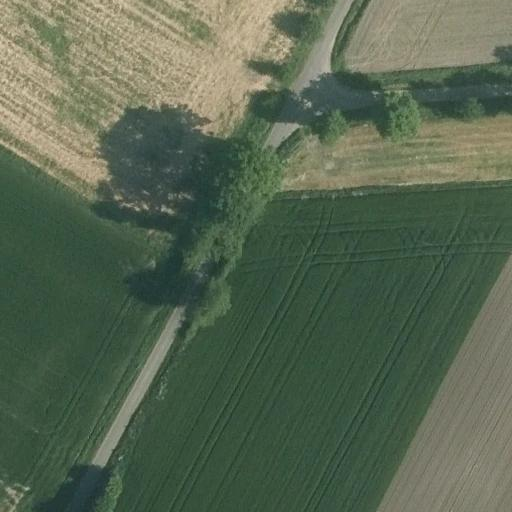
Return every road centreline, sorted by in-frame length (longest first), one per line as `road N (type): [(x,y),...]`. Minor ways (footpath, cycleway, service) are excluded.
road 1 (unclassified): [(65,511),(295,98)]
road 2 (unclassified): [(295,98),(511,84)]
